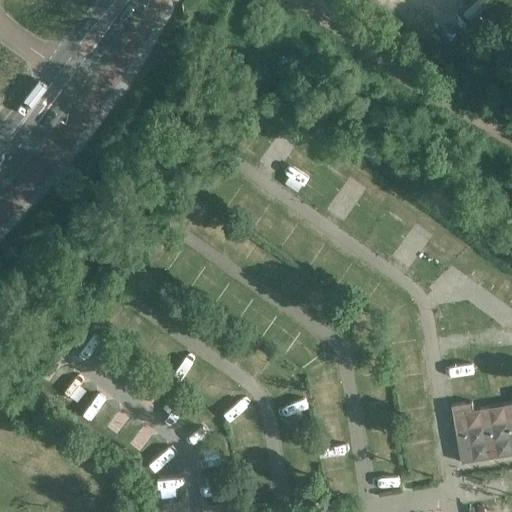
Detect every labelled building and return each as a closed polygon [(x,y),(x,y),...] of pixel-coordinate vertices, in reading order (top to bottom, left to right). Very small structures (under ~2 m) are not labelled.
[(433,275),(443,290),(456,281),(446,267),(433,275)] [(258,323),(272,333),(280,321),(266,311),(258,323)] [(187,381),(201,367),(188,354),(175,368),(187,381)] [(511,453),(511,402),(474,409),(472,401),(452,405),(461,462),(505,455),(511,453)] [(181,507),(180,492),(161,493),(162,508),(181,507)]
